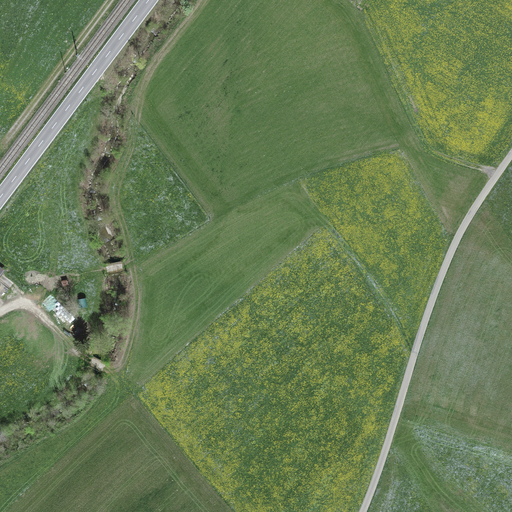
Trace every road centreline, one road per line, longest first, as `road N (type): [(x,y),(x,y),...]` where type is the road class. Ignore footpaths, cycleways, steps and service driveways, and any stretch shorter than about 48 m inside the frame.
road 1 (unclassified): [(365,511),(446,268),(511,158)]
road 2 (secondary): [(0,196),(147,0)]
